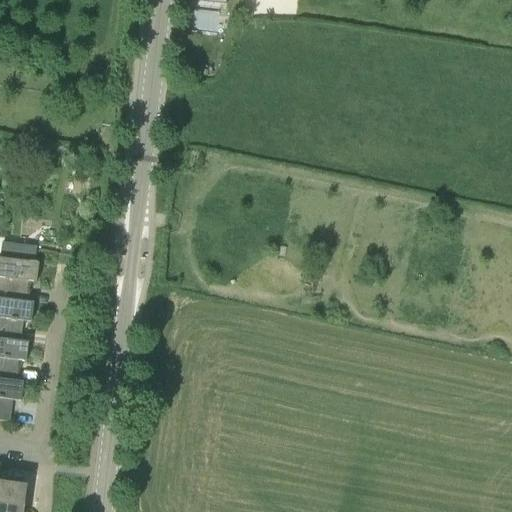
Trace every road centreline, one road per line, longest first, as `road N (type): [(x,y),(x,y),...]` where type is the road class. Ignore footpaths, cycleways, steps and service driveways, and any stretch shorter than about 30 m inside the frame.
road 1 (tertiary): [(102,511),(160,0)]
road 2 (residential): [(49,456),(74,271)]
